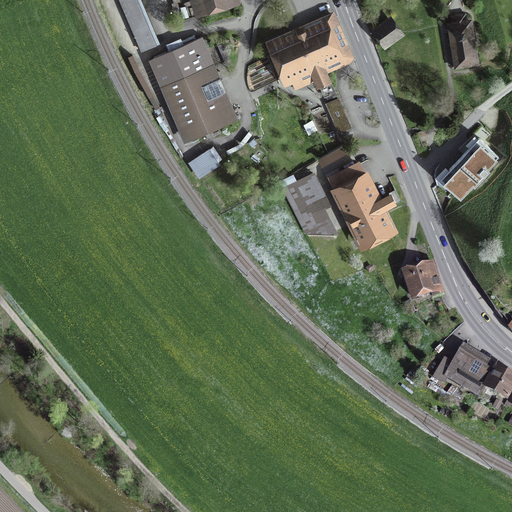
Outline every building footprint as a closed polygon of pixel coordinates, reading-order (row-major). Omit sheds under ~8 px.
[(120,0),(142,51),(156,45),(137,0),(120,0)] [(197,0),(200,9),(231,0),(197,0)] [(179,5),(172,7),(176,22),(183,20),(179,5)] [(350,50),(336,18),(272,46),(286,77),(299,72),(304,85),(316,79),(319,86),(331,81),(327,72),(345,64),(341,54),(350,50)] [(470,21),(450,24),(455,58),(451,59),(452,66),(476,62),(470,21)] [(390,23),(379,31),(386,41),(397,33),(390,23)] [(238,119),(202,36),(153,57),(189,140),(238,119)] [(349,123),(338,99),(326,104),(337,128),(349,123)] [(475,185),(489,170),(488,168),(497,159),(495,158),(497,155),(479,139),(441,179),(461,197),(473,183),(475,185)] [(189,162),(200,179),(221,165),(210,149),(189,162)] [(381,209),(400,200),(396,192),(377,201),(358,164),(332,177),(363,241),(390,228),(381,209)] [(331,233),(333,232),(316,199),(324,195),(313,173),(283,187),(305,232),(331,233)] [(413,276),(407,278),(412,297),(431,292),(433,297),(442,294),(438,280),(431,282),(427,268),(421,270),(420,268),(411,271),(413,276)] [(411,300),(405,303),(409,314),(415,311),(411,300)] [(461,354),(447,377),(480,397),(486,386),(506,398),(511,388),(511,376),(496,367),(493,373),(461,354)]
